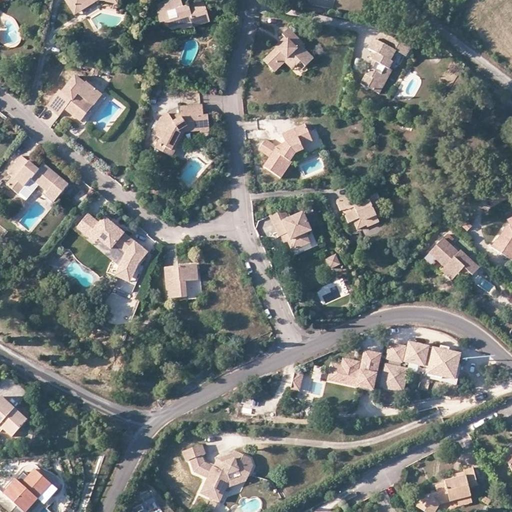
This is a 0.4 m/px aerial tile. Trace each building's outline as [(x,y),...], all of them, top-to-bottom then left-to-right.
[(71,6),(67,0),(63,0),(72,16),(97,2),(91,1),(77,8),(71,6)] [(67,0),(71,6),(77,8),(91,1),(97,2),(116,7),(117,0),(67,0)] [(163,16),(159,17),(162,28),(173,32),(182,30),(182,32),(211,24),(205,4),(184,9),(180,0),(179,0),(160,6),(163,16)] [(287,59),(298,69),(303,64),(308,69),(315,61),(302,48),(305,45),(290,31),(282,38),(284,40),(287,43),(278,53),(277,52),(264,64),(272,73),(287,59)] [(400,34),(396,41),(410,49),(414,42),(400,34)] [(405,57),(410,49),(396,41),(391,38),(386,47),(394,51),(405,57)] [(287,43),(284,40),(275,50),(277,52),(278,53),(287,43)] [(384,68),(387,70),(391,62),(389,61),(394,51),(386,47),(374,40),(368,50),(376,55),(359,84),(371,91),(384,68)] [(295,71),(298,69),(287,59),(272,73),(275,76),(288,64),(295,71)] [(387,70),(384,68),(371,91),(378,95),(390,72),(387,70)] [(59,117),(65,110),(67,107),(71,110),(69,113),(81,123),(87,115),(81,111),(88,103),(93,107),(102,96),(87,84),(85,85),(75,77),(62,93),(59,91),(46,107),(59,117)] [(87,115),(93,107),(88,103),(81,111),(87,115)] [(152,136),(159,139),(162,141),(159,148),(169,154),(178,135),(177,132),(186,126),(187,128),(208,127),(207,115),(202,115),(201,106),(178,107),(178,112),(179,118),(174,122),(170,117),(168,114),(161,120),(152,136)] [(469,112),(459,110),(457,122),(467,124),(469,112)] [(178,112),(170,117),(174,122),(179,118),(178,112)] [(162,141),(159,139),(154,150),(171,158),(184,134),(199,132),(200,134),(213,132),(211,115),(207,115),(208,127),(187,128),(186,126),(177,132),(178,135),(169,154),(159,148),(162,141)] [(274,149),(276,146),(274,146),(265,139),(258,149),(269,157),(263,166),(279,178),(289,163),(288,161),(294,152),(303,149),(302,144),(311,141),(304,124),(281,134),(284,143),(278,152),(274,149)] [(284,143),(276,146),(274,149),(278,152),(284,143)] [(32,166),(29,163),(22,158),(7,175),(13,179),(7,186),(18,195),(31,180),(39,186),(47,193),(59,179),(43,166),(38,171),(32,166)] [(67,186),(59,179),(47,193),(45,195),(53,203),(67,186)] [(31,180),(18,195),(26,202),(39,186),(31,180)] [(508,199),(503,188),(497,190),(495,186),(481,192),(488,208),(508,199)] [(174,189),(168,196),(174,202),(180,195),(174,189)] [(363,221),(375,215),(372,207),(379,203),(376,195),(363,199),(362,196),(355,198),(353,193),(337,199),(334,203),(338,210),(344,210),(349,210),(350,214),(346,216),(344,217),(347,223),(352,222),(355,229),(365,225),(363,221)] [(278,238),(283,235),(286,234),(289,240),(286,241),(290,252),(308,245),(304,235),(310,232),(303,215),(288,220),(284,211),(269,218),(278,238)] [(378,222),(375,215),(363,221),(365,225),(365,227),(378,222)] [(76,229),(85,237),(88,234),(96,240),(109,251),(114,246),(119,249),(128,239),(115,229),(111,225),(103,219),(98,224),(87,216),(76,229)] [(511,217),(504,221),(506,225),(504,226),(489,249),(510,262),(511,259),(511,217)] [(88,234),(85,237),(93,244),(96,240),(88,234)] [(146,254),(128,239),(119,249),(124,254),(118,268),(132,275),(128,284),(134,287),(142,270),(137,265),(146,254)] [(449,282),(455,276),(461,270),(466,275),(470,277),(476,270),(458,253),(456,255),(441,240),(427,253),(443,269),(439,273),(449,282)] [(336,257),(328,261),(332,270),(340,267),(336,257)] [(47,266),(44,260),(38,262),(41,269),(47,266)] [(183,298),(186,298),(185,283),(197,282),(196,266),(178,267),(178,271),(173,272),(173,267),(165,268),(166,300),(183,298)] [(132,275),(118,268),(114,277),(128,284),(132,275)] [(461,270),(455,276),(460,281),(466,275),(461,270)] [(375,297),(369,301),(371,305),(377,302),(375,297)] [(407,348),(392,344),(388,359),(390,359),(389,365),(387,365),(383,384),(394,386),(394,390),(404,392),(409,370),(402,368),(403,362),(407,348)] [(410,348),(407,348),(403,362),(431,368),(435,352),(429,350),(430,348),(411,344),(410,348)] [(374,389),(381,355),(366,352),(363,366),(359,365),(360,363),(345,360),(344,368),(340,382),(374,389)] [(340,382),(344,368),(333,366),(330,380),(340,382)] [(302,377),(295,376),(293,390),(300,392),(302,377)] [(2,396),(0,398),(0,425),(12,436),(26,420),(2,396)] [(186,462),(189,461),(201,457),(205,456),(202,446),(183,452),(186,462)] [(218,460),(213,469),(219,471),(222,465),(243,458),(235,454),(218,460)] [(203,464),(201,457),(189,461),(193,473),(207,479),(213,469),(203,464)] [(218,503),(225,490),(229,482),(236,486),(240,477),(247,476),(251,468),(249,461),(243,458),(222,465),(219,471),(213,469),(207,479),(199,493),(218,503)] [(25,511),(42,494),(51,484),(35,469),(22,483),(16,479),(3,492),(24,511),(25,511)] [(458,501),(470,498),(468,490),(477,488),(473,469),(464,471),(464,473),(464,477),(455,479),(444,482),(445,484),(436,486),(437,492),(423,496),(416,506),(423,511),(434,511),(440,505),(458,501)] [(240,477),(236,486),(244,483),(247,476),(240,477)] [(229,482),(225,490),(236,486),(229,482)] [(55,487),(51,484),(42,494),(46,497),(55,487)] [(471,504),(470,498),(458,501),(459,507),(471,504)] [(206,511),(213,511),(218,503),(211,500),(205,511),(206,511)]
